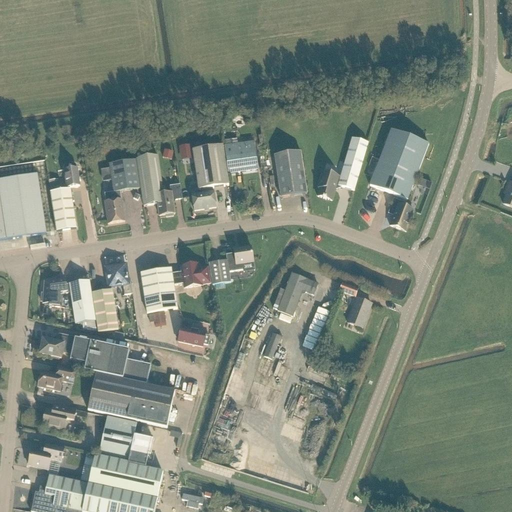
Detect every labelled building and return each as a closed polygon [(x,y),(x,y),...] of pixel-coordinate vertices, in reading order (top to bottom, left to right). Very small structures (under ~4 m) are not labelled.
[(391,132),(370,188),(407,202),(429,146),(391,132)] [(341,180),(339,188),(354,193),(368,145),(352,140),(341,180)] [(254,143),(224,148),(228,176),(258,171),(254,143)] [(191,146),(179,148),(181,162),(193,160),(191,146)] [(202,191),(213,190),(229,187),(223,148),(193,152),(199,192),(202,191)] [(164,151),(163,159),(172,161),(173,152),(164,151)] [(301,154),(274,158),(281,200),(307,196),(301,154)] [(157,197),(164,196),(158,158),(137,161),(144,208),(158,206),(157,197)] [(114,194),(120,193),(140,190),(136,162),(110,166),(114,194)] [(65,167),(64,169),(65,172),(67,190),(80,188),(77,170),(76,167),(75,165),(73,165),(67,165),(65,167)] [(337,187),(339,188),(341,180),(339,179),(323,174),(318,189),(320,190),(318,198),(332,203),(337,187)] [(37,176),(0,181),(0,242),(47,235),(37,176)] [(58,181),(49,182),(49,185),(50,185),(51,193),(60,192),(58,181)] [(511,184),(510,184),(506,192),(508,193),(503,206),(511,209),(511,184)] [(171,195),(164,196),(157,197),(158,206),(160,218),(166,217),(166,219),(173,218),(173,216),(175,216),(173,206),(172,206),(171,202),(182,200),(180,187),(170,188),(171,195)] [(213,190),(202,191),(203,195),(192,197),(194,213),(216,210),(213,190)] [(71,191),(51,194),(57,234),(77,231),(71,191)] [(125,223),(120,193),(114,194),(105,195),(106,204),(105,204),(108,226),(125,223)] [(394,201),(388,215),(394,217),(390,228),(406,234),(414,213),(403,209),(405,205),(394,201)] [(209,265),(213,287),(231,284),(229,274),(244,272),(243,266),(254,264),(251,249),(234,251),(234,256),(226,257),(227,263),(209,265)] [(172,276),(174,287),(184,286),(184,290),(202,288),(202,287),(210,286),(208,270),(200,271),(199,267),(189,268),(188,266),(184,267),(183,269),(181,269),(182,274),(172,276)] [(109,274),(107,275),(109,289),(124,287),(126,296),(124,297),(132,296),(131,286),(129,286),(126,267),(108,269),(109,274)] [(178,311),(174,287),(172,276),(171,271),(141,276),(147,316),(178,311)] [(281,291),(273,310),(278,312),(278,313),(293,319),(303,293),(314,297),(318,286),(292,276),(285,293),(281,291)] [(71,294),(70,287),(66,287),(65,281),(45,284),(44,296),(42,295),(41,304),(43,304),(43,306),(52,307),(52,309),(60,309),(61,296),(71,294)] [(69,286),(70,287),(71,294),(76,326),(96,323),(89,283),(69,286)] [(343,285),(340,293),(355,299),(358,291),(343,285)] [(112,292),(92,295),(98,335),(118,332),(112,292)] [(357,301),(348,325),(362,330),(371,306),(357,301)] [(164,314),(154,316),(155,326),(166,325),(164,314)] [(206,334),(192,331),(193,325),(183,323),(178,343),(203,349),(203,346),(208,347),(210,337),(206,337),(206,334)] [(63,354),(72,356),(75,342),(69,341),(69,338),(60,336),(56,338),(55,344),(43,341),(40,356),(52,359),(52,360),(59,361),(59,360),(61,361),(63,354)] [(281,339),(273,336),(264,359),(272,362),(281,339)] [(72,356),(71,360),(86,363),(84,373),(147,386),(151,367),(128,362),(130,352),(75,341),(75,342),(72,356)] [(42,373),(38,389),(60,393),(62,383),(73,385),(76,372),(62,369),(60,377),(42,373)] [(96,376),(88,412),(137,424),(167,430),(175,394),(146,387),(96,376)] [(46,412),(43,428),(64,433),(67,421),(74,423),(76,412),(63,409),(61,415),(46,412)] [(129,464),(135,438),(137,425),(108,419),(99,457),(97,457),(96,457),(129,464)] [(96,457),(90,487),(157,502),(163,474),(145,471),(148,457),(153,458),(154,453),(152,453),(154,442),(135,438),(129,464),(96,457)] [(32,452),(29,467),(48,472),(51,461),(61,464),(64,451),(51,448),(49,455),(32,452)] [(35,498),(31,511),(84,511),(90,487),(49,478),(47,490),(40,489),(39,495),(35,498)] [(90,487),(84,511),(154,511),(157,502),(90,487)]
